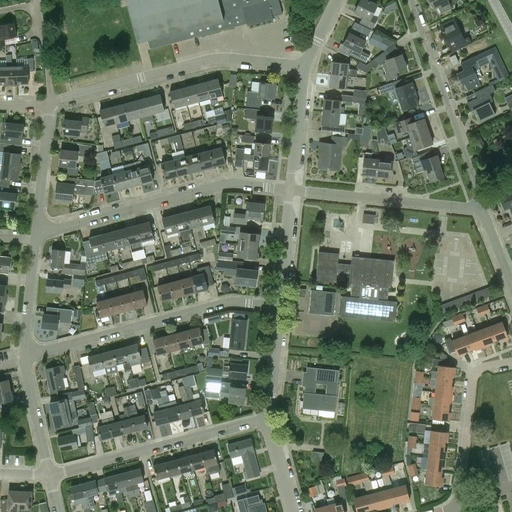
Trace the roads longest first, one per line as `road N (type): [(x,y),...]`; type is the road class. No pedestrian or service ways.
road 1 (residential): [(24,355),(229,300),(278,308)]
road 2 (residential): [(38,232),(221,182),(289,189)]
road 3 (residential): [(50,102),(217,62),(303,67)]
road 4 (residential): [(49,475),(267,417)]
road 5 (residential): [(482,208),(413,0)]
road 6 (residential): [(289,189),(482,208)]
road 7 (residential): [(456,508),(472,378),(478,367),(511,360)]
road 8 (residential): [(38,232),(50,102)]
road 9 (residential): [(289,189),(303,67)]
road 10 (residential): [(49,475),(24,355)]
